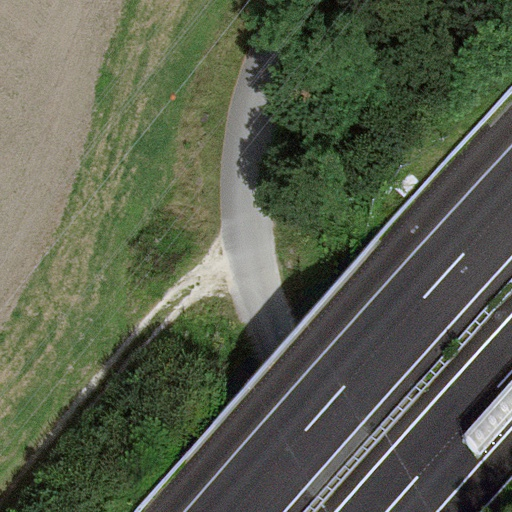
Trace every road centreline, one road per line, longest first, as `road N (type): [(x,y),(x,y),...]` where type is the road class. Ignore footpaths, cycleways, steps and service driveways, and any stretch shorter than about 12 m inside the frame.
road 1 (motorway): [(511,201),(235,511)]
road 2 (track): [(6,511),(156,322),(183,294),(253,255)]
road 3 (motorway): [(388,511),(511,372)]
